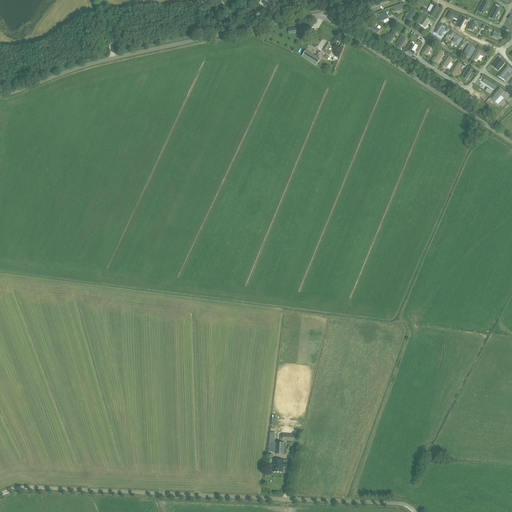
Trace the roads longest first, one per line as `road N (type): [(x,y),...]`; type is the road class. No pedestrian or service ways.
road 1 (unclassified): [(0,495),(28,486),(393,502),(414,511)]
road 2 (unclassified): [(0,94),(113,58),(323,15)]
road 3 (unclassified): [(511,141),(323,15)]
